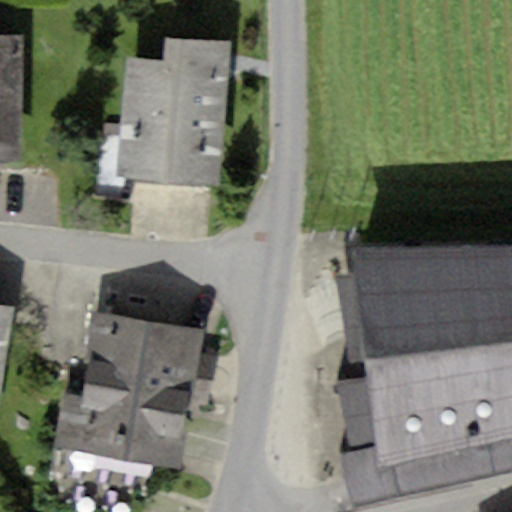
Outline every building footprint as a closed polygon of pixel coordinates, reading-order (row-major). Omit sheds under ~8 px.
[(0,35),(0,164),(31,165),(31,37),(0,35)] [(135,63),(126,177),(226,186),(237,46),(168,41),(168,64),(135,63)] [(360,498),(511,465),(511,248),(361,253),(376,381),(341,385),(360,498)] [(0,438),(21,308),(0,304),(0,438)] [(56,449),(183,468),(203,330),(96,314),(84,398),(64,395),(56,449)]
